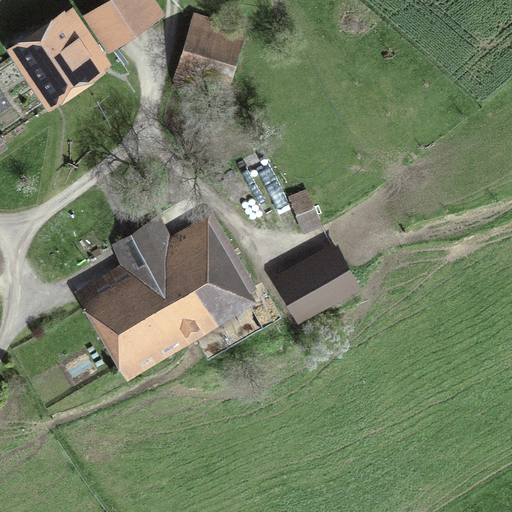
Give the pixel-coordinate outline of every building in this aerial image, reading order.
[(111,45),(158,13),(149,0),(112,0),(113,1),(91,15),(111,45)] [(192,93),(195,85),(224,94),(244,30),(198,16),(183,62),(189,64),(184,78),(177,76),(173,88),(192,93)] [(25,47),(56,92),(89,69),(89,68),(103,58),(76,18),(61,27),(59,24),(25,47)] [(138,276),(100,298),(134,356),(168,337),(175,348),(196,337),(189,326),(236,299),(215,264),(234,254),(212,215),(171,238),(162,222),(150,229),(148,227),(119,244),(138,276)] [(352,283),(335,252),(282,282),(299,312),(352,283)]
